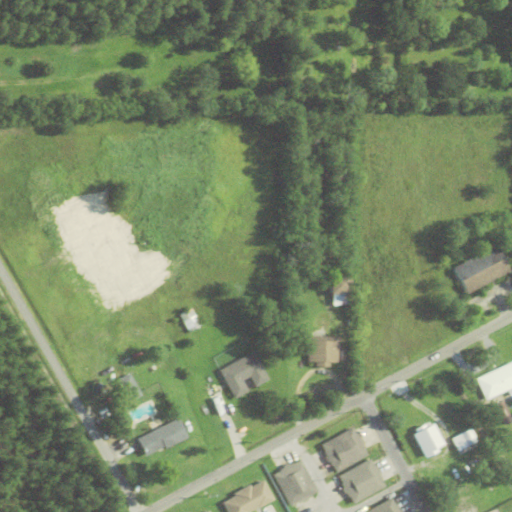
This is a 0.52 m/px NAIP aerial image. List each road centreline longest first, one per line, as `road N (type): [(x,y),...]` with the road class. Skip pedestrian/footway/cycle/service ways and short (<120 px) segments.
road 1 (residential): [(153,511),(511,317)]
road 2 (residential): [(138,511),(0,266)]
road 3 (residential): [(425,511),(364,397)]
